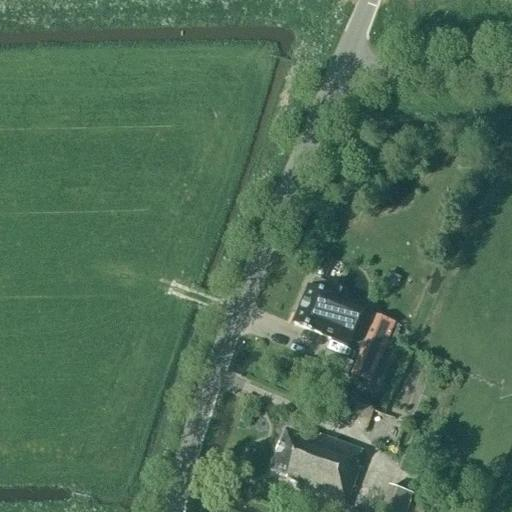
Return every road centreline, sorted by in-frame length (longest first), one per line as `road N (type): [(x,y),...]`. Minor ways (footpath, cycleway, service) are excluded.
road 1 (tertiary): [(173,511),(228,333),(336,74)]
road 2 (unclassified): [(336,74),(511,71)]
